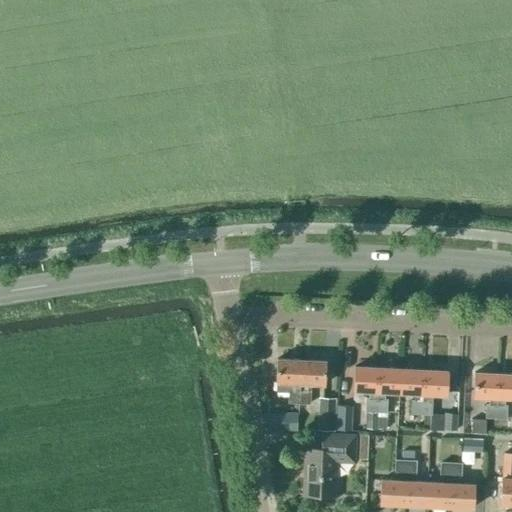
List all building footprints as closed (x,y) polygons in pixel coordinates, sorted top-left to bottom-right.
[(287,403),(298,403),(300,360),(276,359),(275,383),(276,383),(275,391),(288,391),(287,403)] [(323,385),(324,361),(300,360),(298,403),(308,404),(309,392),(305,391),(306,384),(323,385)] [(365,398),(365,411),(374,411),(377,368),(354,366),(352,390),(368,391),(368,398),(365,398)] [(398,393),(400,369),(377,368),(374,411),(385,412),(385,399),(382,399),(383,392),(398,393)] [(420,414),(423,370),(400,369),(398,393),(414,394),(414,401),(411,401),(410,413),(420,414)] [(446,371),(423,370),(420,414),(430,414),(431,402),(428,402),(428,394),(444,395),(446,371)] [(485,405),(484,417),(487,417),(486,434),(494,435),(494,418),(497,373),(474,372),(472,397),(488,397),(488,405),(485,405)] [(511,374),(497,373),(494,418),(494,435),(504,435),(505,406),(502,405),(503,398),(511,398),(511,374)] [(318,398),(317,430),(334,431),(335,399),(318,398)] [(335,429),(350,430),(351,406),(336,405),(335,429)] [(374,428),(375,412),(365,412),(364,428),(374,428)] [(296,430),(296,413),(262,413),(262,429),(296,430)] [(456,413),(442,413),(442,430),(456,430),(456,413)] [(465,429),(481,430),(482,419),(466,418),(465,429)] [(335,462),(353,462),(354,438),(320,436),(320,450),(304,449),(302,494),(333,496),(335,462)] [(359,436),(358,456),(366,456),(367,436),(359,436)] [(482,439),(461,438),(461,451),(481,452),(482,439)] [(499,504),(511,504),(511,453),(502,453),(501,477),(500,477),(499,504)] [(380,479),(379,504),(402,505),(404,461),(394,460),(394,473),(397,473),(396,480),(380,479)] [(414,474),(415,461),(404,461),(402,505),(425,506),(426,482),(411,481),(411,474),(414,474)] [(442,475),(442,482),(426,482),(425,506),(448,507),(450,463),(440,462),(439,475),(442,475)] [(460,463),(450,463),(448,507),(471,508),(472,484),(456,483),(456,476),(459,476),(460,463)]
